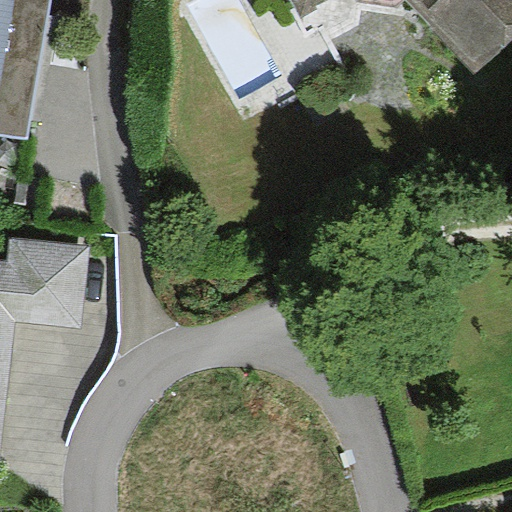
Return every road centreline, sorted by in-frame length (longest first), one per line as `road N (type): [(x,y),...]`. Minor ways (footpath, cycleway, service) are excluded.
road 1 (residential): [(389,511),(355,407),(297,349),(213,341)]
road 2 (residential): [(213,341),(153,360),(115,405),(90,511)]
